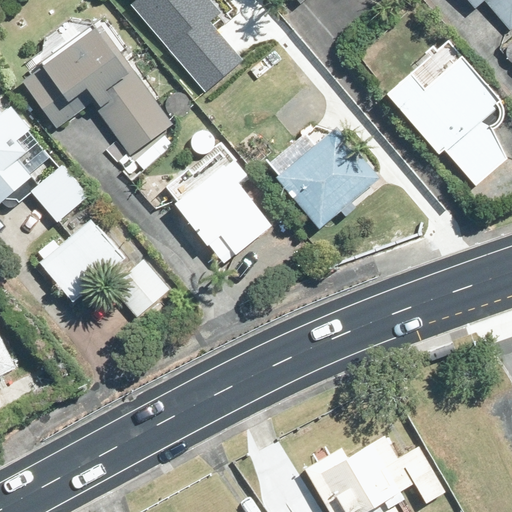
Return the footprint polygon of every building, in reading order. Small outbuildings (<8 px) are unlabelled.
[(135,0),(130,5),(203,89),(239,58),(208,22),(219,13),(207,0),(135,0)] [(511,0),(471,0),(480,11),(489,4),(511,30),(511,0)] [(31,77),(24,82),(59,130),(95,104),(133,156),(176,125),(129,61),(132,59),(125,50),(130,47),(106,15),(95,23),(70,20),(45,39),(42,64),(29,73),(31,77)] [(394,98),(445,157),(450,153),(480,188),(511,160),(495,131),(499,129),(502,126),(505,123),(507,120),(507,117),(507,113),(506,110),(504,106),(507,104),(469,59),(453,74),(442,60),(422,78),(419,76),(394,98)] [(0,209),(35,180),(22,165),(33,155),(23,143),(36,132),(16,108),(7,116),(1,109),(0,109),(0,209)] [(343,131),(282,181),(324,231),(345,214),(349,219),(360,210),(355,203),(384,180),(343,131)] [(58,161),(44,146),(27,161),(42,177),(58,161)] [(231,167),(180,208),(213,250),(215,249),(228,265),(240,256),(241,258),(279,229),(245,184),(254,178),(242,162),(233,169),(231,167)] [(66,166),(34,193),(61,225),(93,197),(66,166)] [(95,220),(43,263),(78,304),(130,261),(95,220)] [(148,258),(114,286),(141,319),(175,290),(148,258)] [(14,375),(22,371),(0,326),(0,384),(3,383),(4,386),(17,379),(14,375)] [(453,345),(429,352),(433,363),(456,354),(453,345)] [(400,511),(398,508),(410,500),(406,493),(419,486),(431,506),(449,495),(423,450),(403,461),(388,436),(352,458),(347,450),(310,472),(332,511),(400,511)]
